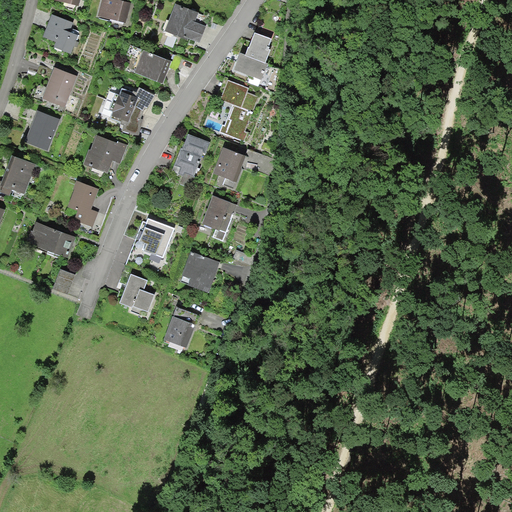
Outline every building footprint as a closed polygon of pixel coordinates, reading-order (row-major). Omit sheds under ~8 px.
[(103,0),(100,18),(126,23),(131,4),(111,0),(103,0)] [(199,15),(177,6),(167,30),(202,45),(208,29),(195,24),(199,15)] [(55,50),(72,56),(79,37),(68,33),(72,23),(52,15),(44,37),(58,42),(55,50)] [(271,38),(255,31),(249,46),(248,46),(245,54),(265,62),(270,49),(268,47),(271,38)] [(138,72),(163,81),(170,61),(145,52),(138,72)] [(233,71),(261,81),(268,63),(265,62),(245,54),(240,52),(233,71)] [(46,96),(66,104),(76,77),(57,70),(46,96)] [(221,102),(233,107),(223,133),(241,141),(252,114),(260,94),(229,81),(221,102)] [(122,88),(116,103),(142,114),(145,108),(146,109),(155,94),(139,87),(136,93),(122,88)] [(142,114),(116,103),(110,118),(121,122),(120,124),(123,125),(122,131),(139,135),(143,119),(141,118),(142,114)] [(49,152),(60,122),(39,114),(28,144),(49,152)] [(184,152),(181,150),(173,172),(194,180),(209,144),(191,136),(184,152)] [(127,149),(99,138),(89,164),(113,173),(117,163),(121,164),(127,149)] [(246,159),(225,150),(214,176),(236,185),(246,159)] [(12,189),(24,194),(36,164),(12,155),(2,181),(0,179),(0,192),(9,196),(12,189)] [(76,222),(93,227),(97,213),(93,211),(99,191),(78,184),(71,207),(80,210),(76,222)] [(235,206),(214,198),(202,228),(222,237),(235,206)] [(177,226),(147,214),(137,240),(143,243),(139,254),(161,263),(177,226)] [(36,222),(28,243),(67,258),(76,237),(36,222)] [(216,264),(190,253),(178,280),(205,291),(216,264)] [(86,278),(61,269),(53,289),(78,298),(86,278)] [(147,280),(133,274),(121,302),(132,307),(130,311),(145,317),(154,296),(143,291),(147,280)] [(192,314),(177,308),(163,341),(178,348),(192,314)]
